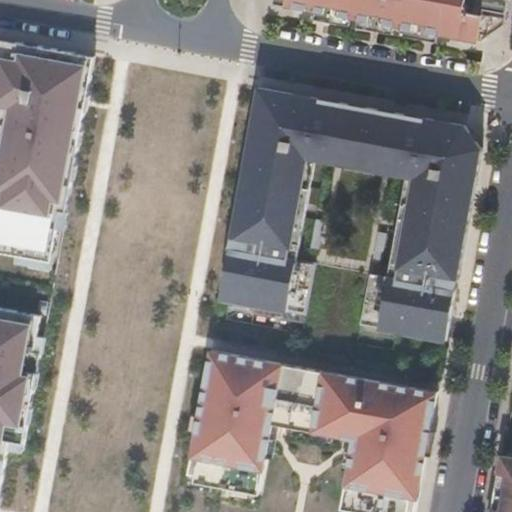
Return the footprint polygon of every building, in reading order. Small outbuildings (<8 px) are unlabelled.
[(273,0),(276,3),(482,41),(506,25),(510,0),(273,0)] [(82,128),(97,54),(70,48),(0,35),(0,118),(10,121),(7,139),(0,137),(0,250),(51,260),(61,208),(67,209),(73,176),(67,175),(70,161),(76,162),(80,142),(74,141),(76,127),(82,128)] [(222,299),(307,315),(317,265),(299,261),(290,260),(311,151),(366,161),(376,113),(355,109),(356,105),(262,87),(222,299)] [(311,151),(290,260),(299,261),(318,160),(410,177),(391,279),(399,280),(420,170),(391,165),(392,156),(382,154),(388,122),(394,124),(396,113),(356,105),(355,109),(376,113),(366,161),(311,151)] [(371,275),(361,326),(448,342),(485,151),(468,127),(396,113),(394,124),(388,122),(382,154),(392,156),(391,165),(420,170),(399,280),(391,279),(371,275)] [(317,222),(312,248),(320,249),(325,224),(317,222)] [(379,237),(375,261),(383,262),(387,238),(379,237)] [(36,371),(40,351),(34,350),(41,314),(0,306),(0,482),(7,448),(2,447),(4,438),(23,442),(27,421),(21,420),(23,405),(29,406),(33,386),(27,385),(30,370),(36,371)] [(438,393),(212,351),(196,436),(203,437),(194,482),(260,494),(273,424),(355,439),(342,509),(355,511),(408,511),(415,477),(422,478),(438,393)] [(203,437),(196,436),(188,481),(194,482),(203,437)] [(511,511),(511,458),(502,457),(492,511),(511,511)] [(415,511),(422,478),(415,477),(408,511),(415,511)]
